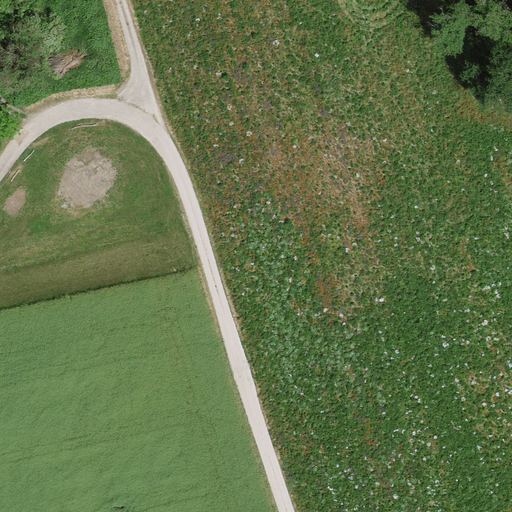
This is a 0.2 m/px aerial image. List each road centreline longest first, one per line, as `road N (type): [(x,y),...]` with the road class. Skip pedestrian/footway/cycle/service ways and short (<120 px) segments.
road 1 (track): [(288,511),(185,189),(159,136)]
road 2 (track): [(159,136),(118,110),(60,111),(34,121),(0,173)]
road 3 (track): [(159,136),(122,0)]
